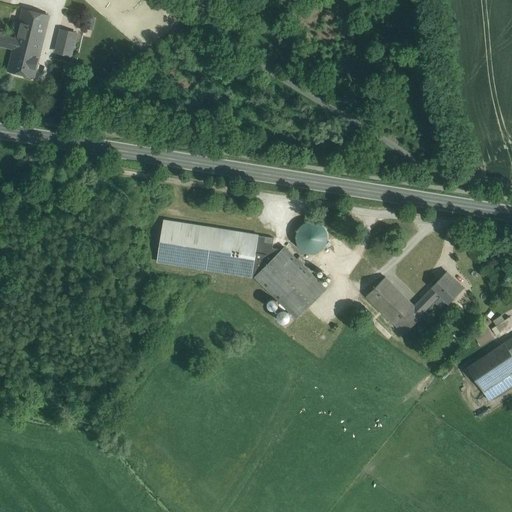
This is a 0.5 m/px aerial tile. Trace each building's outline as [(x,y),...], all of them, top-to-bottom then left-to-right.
[(49,16),(23,9),(16,38),(14,49),(8,70),(25,74),(24,75),(26,77),(30,78),(32,77),(32,76),(34,76),(49,16)] [(77,33),(61,29),(57,47),(72,51),(77,33)] [(5,32),(0,31),(0,45),(14,49),(16,38),(5,35),(5,32)] [(274,238),(166,221),(159,261),(252,276),(253,274),(257,275),(257,274),(282,249),(272,248),(274,238)] [(327,243),(328,237),(327,231),(323,225),(318,222),(312,221),(306,222),(300,226),(297,231),(296,237),(297,243),(301,248),(306,252),(312,253),(318,252),(323,248),(327,243)] [(326,288),(285,247),(257,275),(255,277),(297,318),(326,288)] [(463,288),(447,272),(433,286),(441,294),(449,302),(463,288)] [(416,307),(385,277),(366,296),(404,333),(423,314),(422,313),(416,307)] [(433,286),(422,298),(424,300),(416,307),(422,313),(441,294),(433,286)] [(276,307),(278,304),(276,301),(273,300),(270,301),(269,304),(270,307),(273,308),(276,307)] [(511,319),(510,316),(505,320),(502,315),(493,320),(496,325),(492,328),(496,335),(511,324),(511,319)] [(485,326),(474,333),(481,345),(493,337),(485,326)] [(511,353),(504,342),(467,366),(474,377),(483,390),(511,370),(511,353)] [(474,377),(467,366),(460,372),(466,382),(474,377)] [(511,370),(483,390),(489,400),(511,385),(511,370)]
